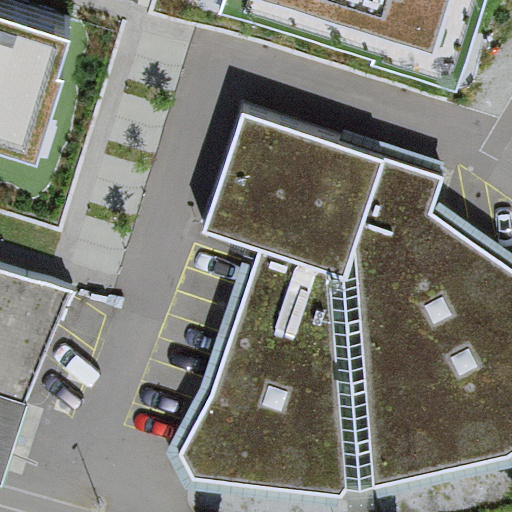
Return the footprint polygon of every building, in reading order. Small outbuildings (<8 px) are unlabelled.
[(0,0),(0,103),(37,114),(70,0),(0,0)] [(151,11),(155,0),(136,0),(144,3),(122,63),(176,82),(196,27),(151,11)] [(336,0),(454,38),(466,0),(336,0)] [(209,213),(258,233),(212,382),(181,435),(194,462),(338,482),(505,440),(511,435),(511,258),(425,198),(437,163),(247,101),(209,213)] [(0,461),(63,273),(0,251),(0,461)]
